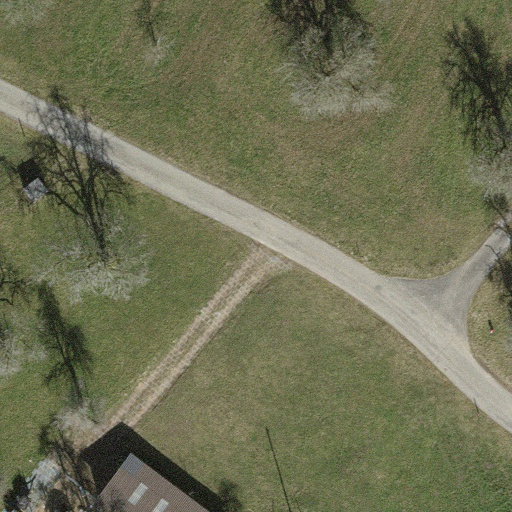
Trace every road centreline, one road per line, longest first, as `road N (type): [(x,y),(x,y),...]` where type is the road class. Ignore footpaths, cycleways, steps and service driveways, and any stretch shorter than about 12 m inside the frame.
road 1 (residential): [(511,419),(421,331),(283,235),(0,100)]
road 2 (track): [(421,331),(511,230)]
